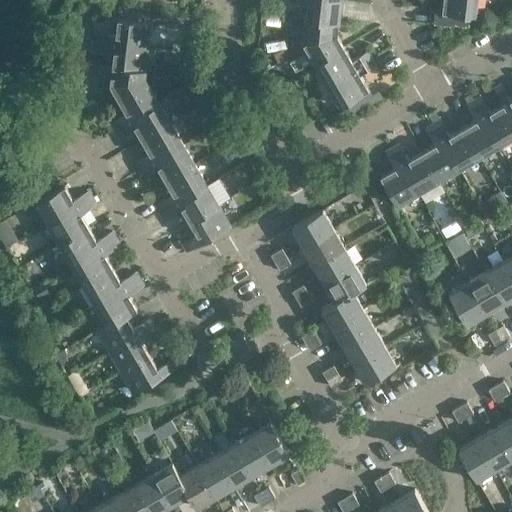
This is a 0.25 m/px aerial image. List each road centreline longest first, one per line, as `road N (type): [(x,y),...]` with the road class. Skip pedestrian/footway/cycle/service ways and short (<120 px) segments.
road 1 (residential): [(511,361),(391,425),(359,438),(343,434)]
road 2 (residential): [(57,143),(91,159),(161,283)]
road 3 (residential): [(303,179),(229,59),(229,23)]
road 4 (residential): [(161,283),(206,361),(280,335)]
road 5 (residential): [(303,179),(437,86)]
